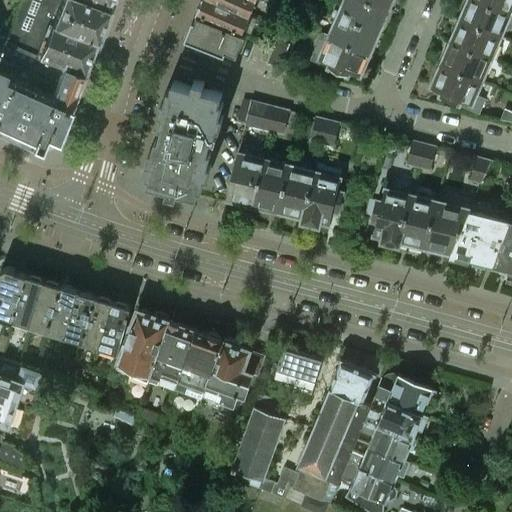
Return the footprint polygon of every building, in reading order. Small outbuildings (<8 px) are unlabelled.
[(95,40),(110,0),(19,0),(5,32),(3,37),(42,54),(54,24),(95,40)] [(243,31),(252,9),(230,0),(201,0),(197,10),(197,11),(197,12),(198,12),(243,31)] [(255,0),(230,0),(252,9),(255,0)] [(278,15),(283,4),(276,0),(275,3),(273,2),(275,13),(278,15)] [(300,13),(305,0),(296,0),(292,10),(300,13)] [(371,49),(390,4),(380,0),(343,0),(331,31),(371,49)] [(502,33),(511,11),(484,0),(467,0),(461,16),(502,33)] [(511,0),(484,0),(511,11),(511,8),(511,0)] [(238,53),(246,32),(243,31),(198,12),(195,18),(193,17),(186,36),(225,52),(227,48),(238,53)] [(492,56),(502,33),(461,16),(451,38),(492,56)] [(83,71),(95,40),(54,24),(42,54),(83,71)] [(289,37),(293,29),(285,26),(282,34),(289,37)] [(361,73),(371,49),(331,31),(320,55),(330,59),(328,64),(339,71),(349,73),(351,68),(361,73)] [(83,71),(42,54),(3,37),(0,43),(0,55),(37,70),(57,78),(48,98),(69,106),(83,71)] [(280,65),(290,41),(277,38),(267,62),(280,65)] [(483,77),(492,56),(451,38),(442,60),(483,77)] [(0,55),(0,130),(9,134),(37,70),(0,55)] [(476,94),(483,77),(442,60),(432,85),(442,89),(440,94),(479,111),(484,98),(476,94)] [(37,70),(9,134),(38,147),(39,146),(45,147),(52,145),(56,140),(69,106),(48,98),(57,78),(37,70)] [(195,78),(194,79),(193,84),(180,81),(174,79),(173,86),(169,85),(166,98),(163,97),(160,109),(163,110),(159,124),(163,125),(159,137),(156,136),(153,149),(150,148),(147,161),(150,162),(147,174),(150,174),(148,182),(168,187),(166,193),(177,195),(178,190),(192,193),(198,194),(199,187),(202,187),(205,175),(209,176),(211,163),(208,163),(211,151),(208,150),(212,137),(215,138),(218,125),(221,126),(224,113),(221,112),(224,99),(221,98),(223,91),(204,86),(205,80),(195,78)] [(243,98),(237,119),(247,121),(252,100),(243,98)] [(260,127),(266,104),(252,100),(247,121),(246,124),(260,127)] [(272,130),(278,107),(266,104),(260,127),(272,130)] [(290,110),(278,107),(272,130),(284,133),(290,110)] [(511,111),(502,107),(498,117),(511,122),(511,121),(511,111)] [(322,142),(328,119),(316,116),(310,139),(322,142)] [(334,145),(341,122),(328,119),(322,142),(334,145)] [(412,139),(412,140),(406,163),(418,166),(424,142),(412,139)] [(435,145),(424,142),(418,166),(429,169),(435,145)] [(242,201),(253,204),(264,157),(239,151),(227,198),(229,198),(231,202),(239,204),(242,201)] [(492,159),(475,155),(470,179),(482,182),(492,159)] [(290,164),(264,157),(253,204),(254,204),(256,208),(264,210),(268,207),(279,210),(290,164)] [(337,189),(341,176),(343,168),(325,163),(325,161),(318,160),(316,170),(304,216),(302,216),(302,220),(318,223),(317,229),(327,231),(333,209),(338,211),(343,190),(337,189)] [(316,170),(290,164),(279,210),(281,210),(282,215),(290,217),(293,214),(302,216),(304,216),(316,170)] [(400,240),(411,193),(385,187),(382,200),(376,199),(372,219),(377,220),(372,242),(382,245),(383,239),(399,243),(400,240)] [(436,199),(411,193),(400,240),(410,242),(411,246),(420,249),(424,246),(425,246),(436,199)] [(470,208),(436,199),(425,246),(435,248),(436,252),(450,256),(470,210),(470,208)] [(490,263),(508,219),(510,213),(472,204),(470,208),(470,210),(450,256),(470,261),(471,258),(490,263)] [(511,213),(510,213),(508,219),(490,263),(507,267),(506,270),(511,271),(511,213)] [(0,316),(12,320),(27,273),(17,270),(17,269),(7,265),(0,269),(0,316)] [(44,278),(32,274),(27,273),(12,320),(12,319),(29,324),(44,278)] [(62,283),(44,278),(29,324),(46,330),(62,283)] [(79,288),(67,284),(64,283),(63,284),(62,283),(46,330),(63,335),(79,288)] [(101,295),(104,286),(95,284),(92,292),(95,293),(95,294),(96,294),(101,295)] [(81,341),(96,294),(95,294),(95,293),(92,292),(79,288),(63,335),(81,341)] [(113,299),(101,295),(96,294),(81,341),(99,346),(113,299)] [(123,333),(126,322),(132,305),(113,299),(99,346),(117,352),(123,333)] [(149,380),(171,318),(169,317),(169,316),(167,313),(159,310),(155,310),(154,312),(152,311),(152,312),(138,307),(132,324),(126,322),(123,333),(128,335),(118,363),(130,367),(128,372),(149,380)] [(178,382),(197,327),(171,318),(149,380),(159,383),(161,376),(178,382)] [(207,331),(197,327),(178,382),(176,389),(202,399),(224,337),(222,337),(219,332),(213,330),(207,331)] [(225,335),(224,337),(202,399),(201,402),(215,408),(218,400),(231,405),(236,392),(243,395),(252,373),(256,375),(264,354),(248,348),(248,346),(240,343),(241,341),(236,337),(232,335),(225,335)] [(312,391),(322,357),(323,356),(284,345),(284,346),(276,344),(271,357),(268,370),(276,373),(274,379),(306,390),(312,391)] [(0,438),(2,432),(0,431),(0,422),(5,425),(19,386),(28,389),(30,387),(34,388),(40,370),(0,355),(0,438)] [(341,357),(330,385),(363,399),(363,398),(375,371),(361,366),(361,365),(355,362),(354,363),(341,357)] [(374,393),(387,398),(421,412),(424,404),(431,407),(438,391),(431,388),(431,387),(385,368),(374,393)] [(345,471),(350,459),(353,449),(362,427),(366,417),(369,407),(371,402),(363,398),(363,399),(330,385),(300,459),(299,463),(302,464),(300,471),(284,465),(278,481),(275,480),(276,479),(266,476),(263,485),(287,495),(291,483),(336,501),(337,499),(332,497),(340,480),(342,481),(346,471),(345,471)] [(269,475),(288,416),(286,416),(288,407),(281,404),(284,395),(262,387),(234,475),(263,485),(266,476),(267,474),(269,475)] [(428,415),(421,412),(387,398),(381,412),(369,407),(366,417),(411,436),(415,427),(422,430),(428,415)] [(404,458),(412,436),(411,436),(366,417),(362,427),(373,432),(368,443),(404,458)] [(17,450),(18,446),(0,439),(0,460),(21,468),(26,453),(17,450)] [(409,460),(404,458),(368,443),(364,454),(353,449),(350,459),(394,478),(396,472),(403,475),(409,460)] [(392,483),(394,478),(350,459),(345,471),(346,471),(355,475),(347,496),(371,511),(382,511),(385,501),(386,499),(391,498),(396,496),(398,491),(396,486),(393,483),(392,483)] [(305,506),(327,511),(329,501),(307,496),(305,506)]
